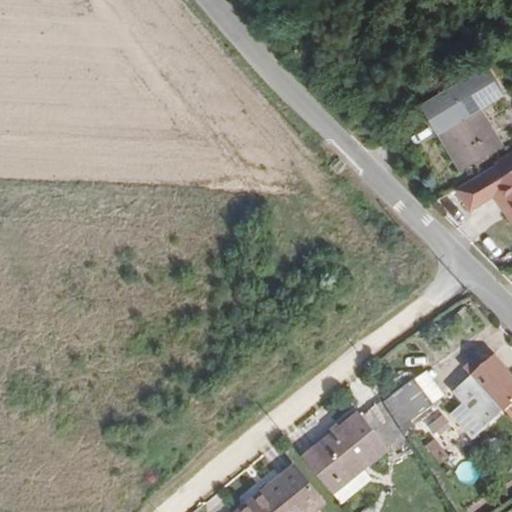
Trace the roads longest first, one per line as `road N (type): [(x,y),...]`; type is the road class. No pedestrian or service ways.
road 1 (tertiary): [(467,271),(269,76),(209,0)]
road 2 (unclassified): [(467,271),(202,479)]
